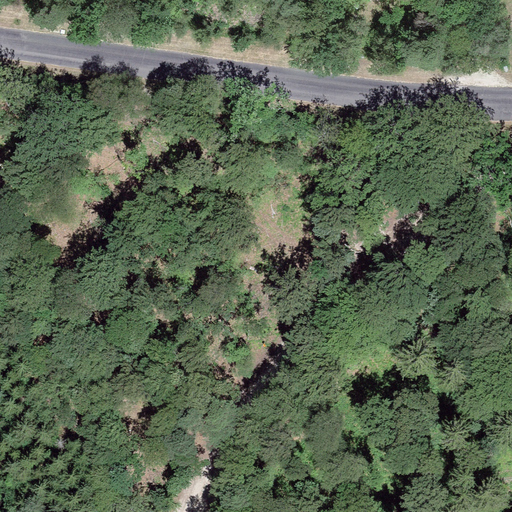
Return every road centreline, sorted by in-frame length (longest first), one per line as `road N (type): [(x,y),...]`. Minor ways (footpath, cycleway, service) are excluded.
road 1 (tertiary): [(511,105),(351,92),(0,42)]
road 2 (track): [(511,168),(405,233),(294,345),(189,511)]
